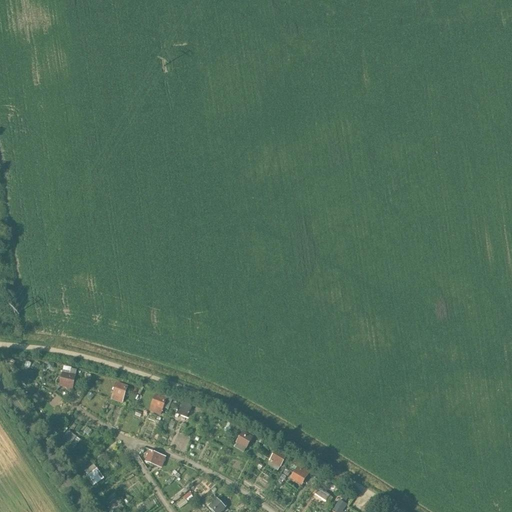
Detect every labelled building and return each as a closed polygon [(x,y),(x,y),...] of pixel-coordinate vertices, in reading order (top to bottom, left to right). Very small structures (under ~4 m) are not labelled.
[(74,380),(62,378),(61,385),(72,387),(72,388),(74,380)] [(127,390),(116,387),(114,392),(114,393),(115,390),(120,392),(118,397),(123,399),(127,390)] [(149,411),(161,415),(165,405),(153,401),(149,411)] [(190,411),(179,407),(177,414),(187,418),(190,411)] [(76,437),(70,432),(63,442),(69,446),(70,446),(69,446),(76,437)] [(251,442),(241,436),(237,443),(238,443),(238,442),(247,448),(251,442)] [(285,460),(275,454),(271,461),(280,466),(280,467),(285,460)] [(86,470),(95,485),(106,478),(96,464),(86,470)] [(308,475),(298,469),(294,475),(294,476),(294,475),(304,481),(303,481),(304,481),(308,475)] [(330,494),(318,489),(315,496),(315,497),(315,496),(326,501),(327,502),(330,494)] [(117,498),(109,505),(108,505),(113,511),(122,504),(118,498),(117,498)] [(340,499),(334,510),(337,511),(343,511),(348,504),(340,499)] [(216,501),(209,508),(212,511),(221,511),(224,509),(217,501),(216,501)]
